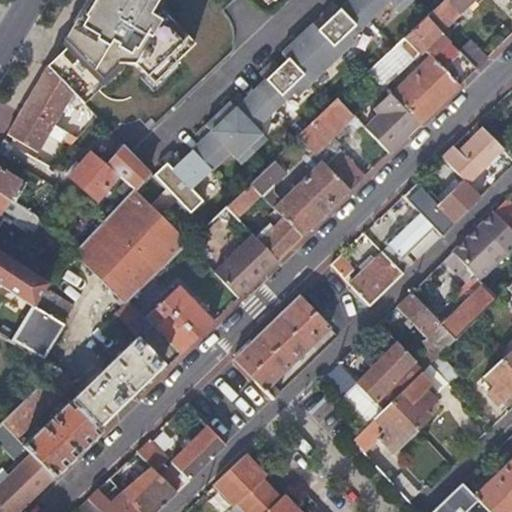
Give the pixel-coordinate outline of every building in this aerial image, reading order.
[(84,0),(46,65),(72,92),(83,103),(110,77),(105,73),(116,63),(134,64),(152,83),(193,44),(165,14),(157,18),(148,13),(154,3),(155,0),(84,0)] [(327,23),(319,31),(339,54),(353,41),(349,37),(367,20),(350,0),(340,10),(334,4),(321,18),(327,23)] [(350,0),(367,20),(387,1),(398,13),(412,0),(350,0)] [(469,5),(464,0),(441,0),(426,15),(442,32),(469,5)] [(154,3),(148,13),(157,18),(165,14),(154,3)] [(442,32),(426,15),(377,62),(368,70),(378,80),(405,54),(411,61),(427,45),(435,53),(434,54),(432,52),(425,59),(426,61),(392,94),(420,123),(476,68),(459,50),(442,32)] [(314,25),(299,40),(305,45),(319,31),(314,25)] [(283,55),(289,61),(309,83),(339,54),(319,31),(305,45),(299,40),(283,55)] [(470,38),(459,50),(476,68),(488,57),(470,38)] [(267,82),(257,91),(274,109),(293,92),(296,95),(309,83),(289,61),(281,68),(276,62),(262,76),(267,82)] [(72,92),(46,65),(21,107),(52,125),(72,92)] [(233,115),(226,122),(253,153),(266,140),(255,128),(274,109),(257,91),(247,101),(242,95),(227,110),(233,115)] [(388,153),(420,123),(392,94),(390,92),(374,107),(380,112),(365,128),(388,153)] [(354,117),(338,100),(298,138),(315,155),(354,117)] [(52,125),(21,107),(6,133),(36,152),(46,135),(55,141),(62,130),(52,125)] [(87,125),(95,116),(89,109),(80,119),(87,125)] [(227,110),(213,124),(219,129),(226,122),(233,115),(227,110)] [(253,153),(226,122),(219,129),(213,124),(199,138),(204,144),(195,153),(211,170),(230,152),(242,164),(253,153)] [(465,146),(484,166),(503,148),(483,128),(478,134),(474,138),(465,146)] [(0,154),(41,178),(49,165),(3,138),(0,142),(0,154)] [(315,155),(298,138),(291,145),(314,169),(283,199),(275,192),(276,185),(287,173),(275,160),(251,183),(262,194),(284,217),(303,236),(350,190),(322,161),(315,155)] [(118,176),(132,188),(133,188),(148,171),(124,145),(110,161),(106,165),(118,176)] [(478,171),(484,166),(465,146),(459,151),(454,146),(441,158),(459,176),(471,164),(478,171)] [(97,200),(118,176),(106,165),(97,157),(89,151),(68,175),(97,200)] [(325,158),(322,161),(350,190),(365,176),(340,151),(329,161),(325,158)] [(168,175),(161,182),(190,213),(203,201),(192,189),(211,170),(195,153),(185,162),(180,157),(165,171),(168,175)] [(97,157),(106,165),(110,161),(105,156),(99,155),(97,157)] [(0,166),(0,194),(24,209),(32,214),(44,193),(0,166)] [(165,171),(157,178),(161,182),(168,175),(165,171)] [(453,223),(480,197),(463,180),(450,192),(436,206),(444,214),(453,223)] [(262,194),(251,183),(226,207),(237,217),(262,194)] [(132,188),(72,253),(111,291),(101,301),(114,315),(115,314),(129,301),(188,244),(133,188),(132,188)] [(0,194),(0,248),(24,209),(0,194)] [(511,231),(511,207),(505,200),(500,205),(493,212),(511,231)] [(433,228),(431,226),(428,223),(416,211),(396,231),(378,248),(381,251),(401,273),(409,265),(402,258),(409,252),(412,256),(421,247),(418,243),(433,228)] [(440,235),(453,223),(444,214),(431,226),(433,228),(440,235)] [(303,236),(284,217),(259,241),(278,260),(291,246),(303,236)] [(466,239),(492,266),(506,253),(479,226),(466,239)] [(254,235),(215,272),(239,298),(278,260),(259,241),(254,235)] [(479,280),(492,266),(466,239),(452,252),(467,268),(479,280)] [(341,254),(331,265),(369,305),(401,273),(381,251),(371,261),(353,278),(349,274),(355,269),(341,254)] [(467,268),(452,252),(444,260),(459,275),(467,268)] [(0,284),(32,306),(43,287),(45,284),(0,254),(0,284)] [(482,283),(440,324),(455,339),(496,298),(482,283)] [(157,285),(149,293),(153,297),(161,289),(157,285)] [(147,318),(181,354),(214,322),(179,286),(163,302),(159,298),(152,305),(149,302),(145,305),(152,312),(147,318)] [(12,340),(43,359),(63,324),(61,323),(71,305),(43,287),(32,306),(12,340)] [(433,317),(410,293),(396,306),(426,337),(440,324),(433,317)] [(256,380),(273,398),(279,392),(271,384),(329,327),(299,295),(234,358),(256,380)] [(219,317),(233,304),(227,298),(214,311),(219,317)] [(129,301),(115,314),(136,336),(144,328),(135,318),(140,313),(129,301)] [(395,307),(382,320),(400,338),(413,324),(395,307)] [(385,351),(355,382),(371,399),(382,389),(406,366),(416,376),(419,373),(424,369),(413,358),(379,323),(368,334),(385,351)] [(163,364),(137,337),(103,370),(98,366),(87,377),(90,382),(71,401),(98,428),(163,364)] [(511,346),(499,359),(511,372),(511,346)] [(424,369),(429,364),(432,361),(421,351),(413,358),(424,369)] [(429,364),(450,386),(460,376),(439,354),(432,361),(429,364)] [(511,398),(511,397),(511,372),(499,359),(483,375),(493,386),(486,393),(495,403),(499,400),(506,392),(511,398)] [(371,399),(355,382),(338,364),(324,378),(367,424),(382,410),(371,399)] [(391,401),(416,428),(430,415),(425,410),(431,404),(435,400),(426,390),(431,385),(441,395),(450,386),(429,364),(424,369),(419,373),(416,376),(392,400),(391,401)] [(74,384),(60,368),(50,378),(63,392),(64,393),(74,384)] [(63,392),(50,378),(2,423),(16,437),(63,392)] [(382,410),(391,401),(392,400),(382,389),(371,399),(382,410)] [(504,405),(511,398),(506,392),(499,400),(504,405)] [(71,401),(71,400),(28,440),(25,437),(20,441),(32,454),(54,477),(101,432),(98,428),(71,401)] [(393,451),(416,428),(391,401),(382,410),(367,424),(379,436),(393,451)] [(425,410),(430,415),(437,409),(431,404),(425,410)] [(363,451),(379,436),(367,424),(352,438),(363,451)] [(176,492),(211,458),(224,445),(218,438),(207,427),(173,461),(174,462),(165,471),(162,468),(157,473),(160,476),(165,481),(176,492)] [(149,441),(137,452),(149,464),(151,466),(155,471),(167,459),(149,441)] [(32,454),(0,484),(0,490),(20,510),(54,477),(32,454)] [(298,511),(289,501),(284,505),(278,500),(261,480),(255,474),(260,470),(245,454),(212,484),(232,506),(237,502),(245,511),(298,511)] [(488,511),(511,511),(511,457),(506,463),(503,460),(498,464),(502,467),(472,495),(476,499),(488,511)] [(146,479),(152,484),(160,476),(157,473),(155,471),(151,466),(147,470),(151,474),(146,479)] [(260,470),(255,474),(261,480),(265,476),(262,473),(260,470)] [(139,511),(154,511),(168,500),(176,492),(165,481),(160,476),(152,484),(132,504),(139,511)] [(395,485),(412,503),(422,494),(405,476),(395,485)] [(472,495),(461,483),(430,511),(461,511),(476,499),(472,495)] [(0,511),(17,511),(20,510),(0,490),(0,511)] [(139,511),(132,504),(127,498),(117,508),(99,490),(88,499),(101,511),(139,511)] [(283,495),(278,500),(284,505),(289,501),(286,498),(283,495)] [(101,511),(88,499),(75,511),(101,511)]
